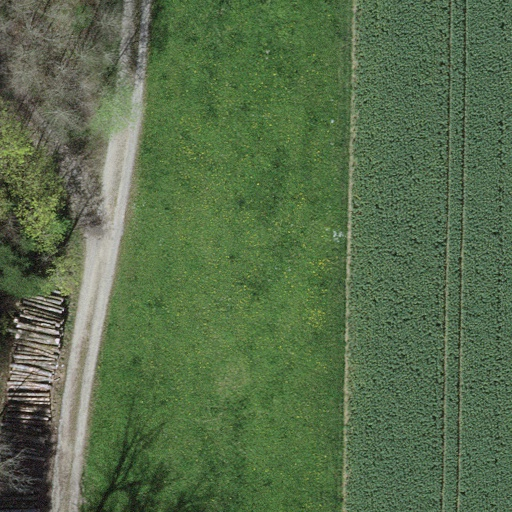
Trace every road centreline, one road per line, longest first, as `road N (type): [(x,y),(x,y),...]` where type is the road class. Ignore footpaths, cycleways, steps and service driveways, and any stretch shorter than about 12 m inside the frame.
road 1 (track): [(100,322),(135,0)]
road 2 (track): [(100,322),(30,163),(0,121)]
road 3 (track): [(82,511),(100,322)]
